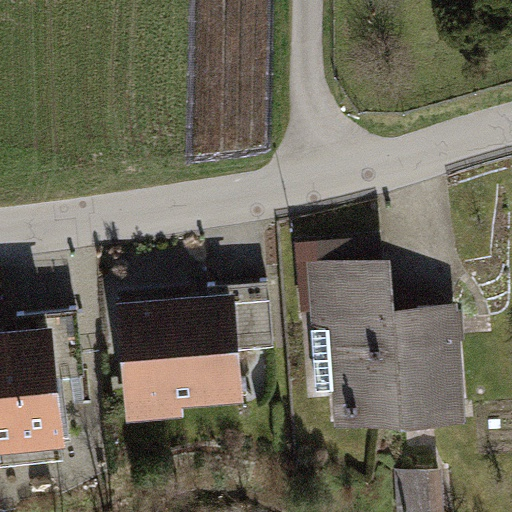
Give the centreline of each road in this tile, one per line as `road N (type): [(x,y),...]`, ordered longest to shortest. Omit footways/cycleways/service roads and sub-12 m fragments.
road 1 (residential): [(0,233),(321,172),(511,123)]
road 2 (track): [(310,0),(309,114),(321,172)]
